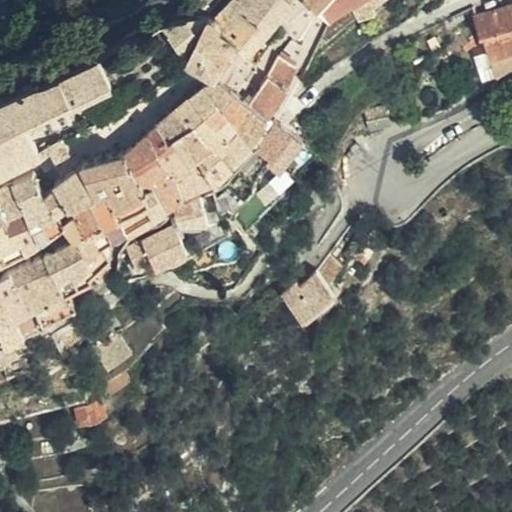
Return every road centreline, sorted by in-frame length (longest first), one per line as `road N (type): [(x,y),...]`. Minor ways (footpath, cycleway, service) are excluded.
road 1 (residential): [(511,122),(407,189),(374,185),(369,169),(382,150),(511,86)]
road 2 (tertiary): [(511,345),(321,511)]
road 3 (residential): [(462,0),(399,30),(311,89)]
